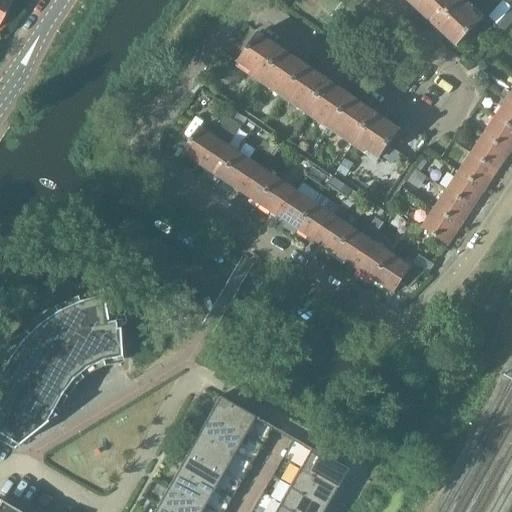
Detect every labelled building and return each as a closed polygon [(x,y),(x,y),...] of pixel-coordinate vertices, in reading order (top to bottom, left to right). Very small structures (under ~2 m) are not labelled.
[(0,0),(0,23),(11,3),(5,0),(0,0)] [(405,0),(415,9),(423,0),(405,0)] [(423,0),(415,9),(435,28),(456,48),(481,22),(469,11),(472,9),(462,0),(423,0)] [(250,76),(284,99),(306,66),(259,34),(239,64),(252,73),(250,76)] [(284,99),(331,130),(353,98),(306,66),(284,99)] [(331,130),(364,153),(366,150),(380,159),(400,130),(353,98),(331,130)] [(511,101),(508,99),(496,118),(511,128),(511,101)] [(511,128),(496,118),(484,136),(510,153),(511,150),(511,128)] [(183,154),(203,167),(220,142),(200,129),(183,154)] [(484,136),(472,154),(498,172),(510,153),(484,136)] [(203,167),(222,180),(239,154),(220,142),(203,167)] [(222,180),(241,193),(258,167),(239,154),(222,180)] [(472,154),(459,173),(485,190),(498,172),(472,154)] [(260,205),(277,179),(258,167),(241,193),(260,205)] [(459,173),(447,191),(473,208),(485,190),(459,173)] [(280,218),(297,192),(277,179),(260,205),(280,218)] [(447,191),(435,209),(461,227),(473,208),(447,191)] [(280,218),(299,230),(316,205),(297,192),(280,218)] [(335,217),(316,205),(299,230),(318,243),(335,217)] [(461,227),(435,209),(422,228),(448,245),(461,227)] [(318,243),(337,256),(354,230),(335,217),(318,243)] [(354,230),(337,256),(356,268),(373,243),(354,230)] [(356,268),(375,281),(392,255),(373,243),(356,268)] [(392,255),(375,281),(395,294),(401,284),(412,268),(392,255)] [(426,273),(414,265),(412,268),(401,284),(410,290),(426,273)] [(115,331),(113,323),(107,324),(102,297),(77,303),(56,314),(36,327),(19,345),(5,364),(0,373),(0,437),(16,446),(15,447),(16,448),(54,418),(55,417),(50,414),(60,397),(71,381),(85,370),(102,363),(120,359),(118,330),(115,331)] [(208,416),(244,436),(254,418),(219,398),(208,416)] [(198,434),(234,454),(244,436),(208,416),(198,434)] [(234,454),(198,434),(188,452),(224,472),(234,454)] [(346,471),(309,451),(299,468),(336,489),(346,471)] [(188,452),(178,470),(213,490),(224,472),(188,452)] [(326,507),(336,489),(299,468),(289,486),(326,507)] [(178,470),(167,488),(203,508),(213,490),(178,470)] [(322,511),(326,507),(289,486),(279,504),(293,511),(322,511)] [(200,511),(203,508),(167,488),(157,506),(168,511),(200,511)] [(42,494),(37,504),(46,509),(52,500),(42,494)] [(16,511),(0,503),(0,502),(0,511),(16,511)]
